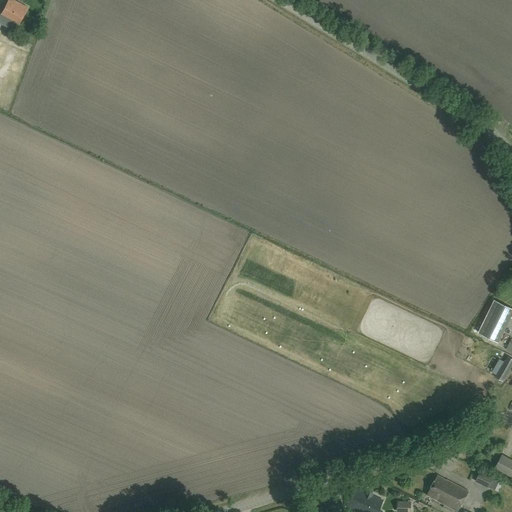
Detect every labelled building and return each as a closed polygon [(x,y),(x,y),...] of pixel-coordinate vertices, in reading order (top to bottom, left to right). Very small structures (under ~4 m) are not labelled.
[(28,7),(14,0),(8,0),(2,11),(0,9),(0,23),(11,29),(15,22),(19,24),(28,7)] [(511,314),(511,308),(495,301),(479,333),(498,343),(511,314)] [(457,355),(470,357),(471,346),(458,344),(457,355)] [(511,367),(511,358),(509,356),(496,377),(503,382),(511,367)] [(511,459),(503,455),(495,469),(511,477),(511,459)] [(493,477),(481,471),(475,481),(487,488),(493,477)] [(443,493),(462,502),(468,491),(447,480),(446,480),(437,475),(436,479),(435,478),(429,488),(438,493),(443,493)] [(381,500),(355,487),(346,506),(358,511),(379,511),(376,511),(381,500)] [(457,511),(462,502),(443,493),(438,493),(429,488),(426,495),(457,511)] [(342,511),(346,505),(333,499),(329,509),(335,511),(342,511)]
